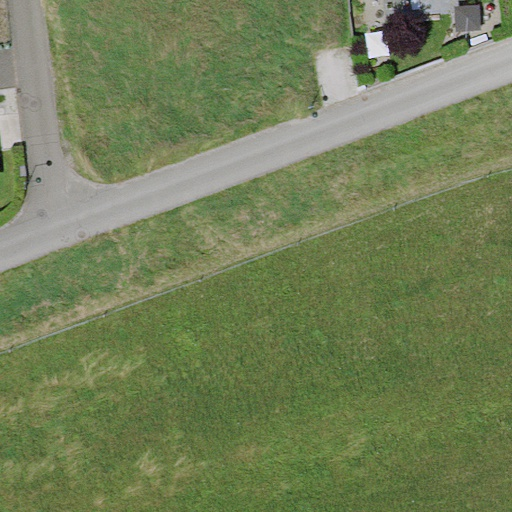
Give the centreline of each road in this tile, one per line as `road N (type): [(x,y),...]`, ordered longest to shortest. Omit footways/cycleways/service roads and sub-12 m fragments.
road 1 (residential): [(511,59),(51,228)]
road 2 (residential): [(27,0),(51,228)]
